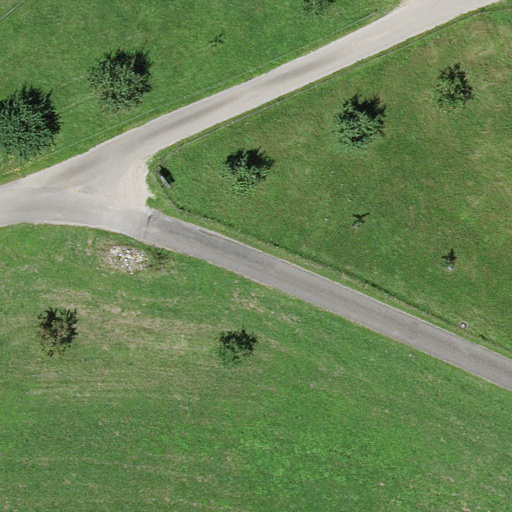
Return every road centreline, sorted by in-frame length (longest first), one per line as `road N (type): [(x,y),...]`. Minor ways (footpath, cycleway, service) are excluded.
road 1 (track): [(0,212),(42,194),(132,217),(511,376)]
road 2 (track): [(42,194),(153,126),(451,0)]
